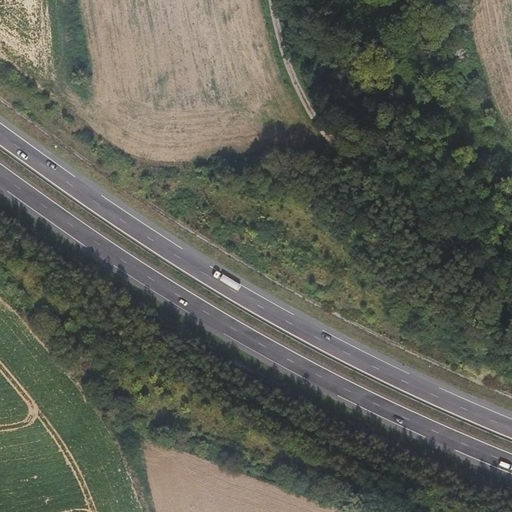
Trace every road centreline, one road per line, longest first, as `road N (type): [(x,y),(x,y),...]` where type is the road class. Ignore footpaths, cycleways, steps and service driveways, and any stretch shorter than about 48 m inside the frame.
road 1 (trunk): [(0,170),(220,324),(382,409),(511,463)]
road 2 (trunk): [(511,429),(392,376),(188,265),(0,135)]
road 3 (track): [(511,291),(426,226),(343,147),(287,63),(270,0)]
